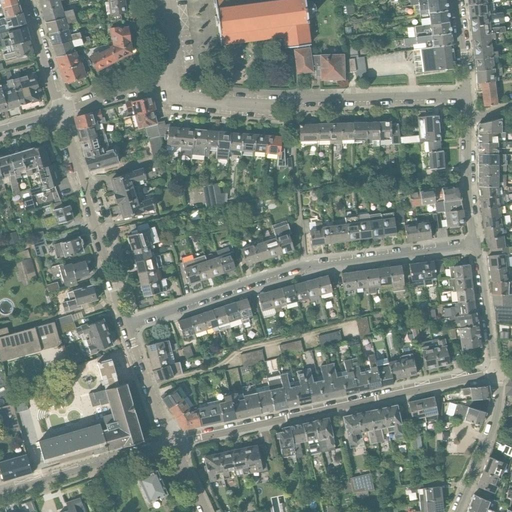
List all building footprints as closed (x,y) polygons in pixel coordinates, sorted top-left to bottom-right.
[(0,0),(0,8),(19,2),(18,0),(0,0)] [(38,0),(42,11),(62,6),(60,1),(62,0),(38,0)] [(127,0),(125,0),(108,2),(110,15),(108,15),(109,24),(122,23),(121,14),(127,13),(125,5),(129,4),(127,0)] [(220,41),(221,45),(284,36),(285,48),(296,46),(297,50),(294,50),(297,74),(313,72),(313,71),(315,71),(315,77),(321,76),(321,80),(344,79),(343,54),(319,55),(311,55),(310,45),(311,45),(310,44),(311,44),(309,28),(310,28),(310,27),(311,26),(311,25),(310,23),(308,21),(307,21),(307,19),(309,18),(310,17),(313,16),(314,14),(315,11),(315,7),(314,5),(313,3),(310,1),(308,0),(214,0),(215,0),(213,0),(214,7),(216,7),(217,16),(215,16),(216,26),(218,26),(219,34),(218,35),(219,41),(220,41)] [(420,14),(448,11),(446,1),(414,5),(415,10),(416,14),(420,14)] [(469,17),(503,13),(502,12),(508,12),(507,1),(496,2),(468,5),(469,17)] [(14,15),(22,13),(19,2),(0,8),(0,16),(1,19),(14,16),(14,15)] [(353,14),(352,4),(341,6),(342,16),(353,14)] [(46,23),(80,14),(79,10),(73,12),(73,10),(63,12),(62,6),(42,11),(46,23)] [(421,26),(449,22),(448,11),(420,14),(421,19),(420,19),(421,26)] [(14,16),(1,19),(0,18),(0,26),(4,25),(6,29),(25,24),(22,13),(14,15),(14,16)] [(471,27),(503,22),(503,13),(469,17),(471,27)] [(49,34),(68,29),(67,24),(76,22),(75,19),(81,18),(80,14),(46,23),(49,34)] [(416,38),(450,33),(449,22),(421,26),(415,27),(416,38)] [(472,36),(496,33),(505,33),(511,32),(510,22),(503,22),(471,27),(471,33),(472,36)] [(0,47),(29,39),(26,26),(7,31),(8,33),(7,34),(8,38),(0,40),(0,47)] [(112,44),(130,41),(128,28),(118,29),(118,27),(109,28),(110,36),(111,36),(112,44)] [(53,46),(86,37),(85,34),(80,35),(79,32),(70,34),(68,29),(49,34),(53,46)] [(420,49),(452,45),(450,33),(416,38),(403,39),(404,46),(413,45),(414,50),(420,49)] [(473,48),(498,45),(496,33),(472,36),(473,48)] [(56,57),(75,52),(74,47),(90,43),(89,37),(86,37),(53,46),(56,57)] [(29,39),(0,47),(0,48),(5,47),(7,53),(3,54),(5,61),(16,58),(34,53),(29,39)] [(109,46),(109,47),(116,60),(131,53),(130,41),(112,44),(112,45),(109,46)] [(452,45),(420,49),(423,73),(455,69),(452,45)] [(475,60),(499,57),(498,45),(473,48),(475,60)] [(359,56),(358,56),(357,46),(345,47),(347,59),(354,58),(359,58),(359,56)] [(96,71),(116,60),(109,47),(99,53),(98,51),(89,56),(96,71)] [(60,70),(80,62),(76,51),(75,52),(56,57),(60,70)] [(476,71),(500,68),(499,57),(475,60),(476,71)] [(356,69),(355,64),(354,58),(347,59),(349,72),(356,71),(356,69)] [(80,62),(60,70),(65,82),(67,82),(67,83),(68,82),(68,84),(74,82),(74,80),(85,76),(82,69),(84,68),(82,63),(81,63),(80,62)] [(477,83),(494,81),(499,81),(499,76),(502,75),(501,68),(500,68),(476,71),(477,83)] [(20,106),(12,80),(9,69),(3,70),(0,71),(0,77),(6,76),(7,80),(6,81),(7,84),(1,86),(7,109),(20,106)] [(12,80),(20,106),(38,100),(36,91),(39,90),(34,74),(12,80)] [(494,81),(477,83),(477,90),(482,89),(484,107),(497,104),(494,81)] [(130,116),(154,110),(151,99),(149,98),(125,104),(127,111),(125,112),(126,117),(130,116)] [(154,110),(130,116),(133,129),(156,123),(154,117),(156,116),(154,110)] [(77,130),(94,125),(106,122),(104,117),(101,118),(100,111),(76,117),(75,119),(77,130)] [(424,142),(439,141),(437,116),(418,118),(419,137),(412,138),(413,143),(424,142)] [(505,132),(507,132),(507,126),(501,126),(501,118),(490,121),(479,124),(477,127),(478,133),(490,133),(505,132)] [(168,158),(179,159),(182,128),(165,127),(164,121),(157,123),(157,125),(160,136),(160,137),(164,137),(164,140),(167,140),(167,145),(166,145),(166,151),(167,151),(168,158)] [(353,141),(366,141),(366,123),(361,123),(361,121),(354,121),(354,123),(353,123),(353,141)] [(330,144),(341,144),(341,123),(335,124),(335,122),(331,123),(331,124),(329,124),(330,144)] [(379,147),(379,144),(379,122),(366,123),(366,141),(366,146),(379,147)] [(379,122),(379,144),(391,144),(391,140),(391,145),(398,144),(398,124),(391,124),(391,122),(379,122)] [(353,143),(353,141),(353,123),(341,123),(341,144),(353,143)] [(304,145),(317,145),(317,124),(299,125),(299,127),(297,127),(298,133),(299,133),(300,148),(304,148),(304,145)] [(317,145),(330,144),(329,124),(317,124),(317,145)] [(80,142),(105,135),(103,129),(96,131),(94,125),(77,130),(80,142)] [(160,136),(157,125),(146,128),(148,139),(160,136)] [(192,155),(192,152),(195,129),(182,128),(179,159),(180,154),(192,155)] [(198,156),(204,156),(206,131),(201,130),(201,129),(196,128),(196,130),(195,129),(192,152),(199,152),(198,156)] [(209,151),(216,152),(218,132),(217,131),(212,130),(212,131),(206,131),(204,156),(204,160),(208,160),(209,151)] [(216,152),(228,152),(230,133),(218,132),(216,152)] [(478,143),(498,143),(498,138),(505,138),(505,132),(490,133),(478,133),(478,143)] [(83,153),(108,146),(113,145),(111,139),(113,138),(111,133),(105,135),(80,142),(83,153)] [(241,156),(241,154),(243,134),(230,133),(228,152),(228,154),(241,156)] [(241,154),(253,156),(255,135),(243,134),(241,154)] [(253,156),(265,157),(267,136),(255,135),(253,156)] [(154,163),(166,160),(160,137),(160,136),(148,139),(154,163)] [(267,136),(265,157),(265,158),(277,159),(277,155),(278,155),(277,166),(285,167),(284,149),(281,148),(281,149),(279,148),(280,137),(267,136)] [(439,141),(424,142),(425,152),(428,152),(429,169),(444,168),(442,151),(440,151),(439,141)] [(478,154),(504,155),(504,148),(505,148),(505,145),(507,145),(509,148),(511,147),(511,142),(505,142),(498,143),(478,143),(478,154)] [(38,169),(49,166),(48,161),(50,161),(45,143),(38,145),(39,147),(32,148),(38,169)] [(108,146),(83,153),(89,171),(118,163),(114,148),(109,149),(108,146)] [(39,173),(38,169),(32,148),(20,152),(27,176),(33,175),(39,173)] [(21,177),(27,176),(20,152),(9,155),(17,183),(23,182),(21,177)] [(478,165),(498,165),(498,160),(506,161),(506,155),(504,155),(478,154),(478,165)] [(20,193),(17,183),(9,155),(0,157),(0,171),(3,182),(4,185),(10,183),(13,196),(20,194),(20,193)] [(20,194),(24,208),(25,212),(36,209),(32,197),(44,193),(44,190),(51,188),(51,189),(52,188),(52,187),(59,185),(53,164),(49,166),(38,169),(39,173),(42,186),(20,193),(20,194)] [(478,176),(498,176),(498,171),(506,171),(510,171),(510,165),(506,165),(498,165),(478,165),(478,176)] [(114,193),(139,185),(138,181),(146,179),(143,169),(111,180),(115,192),(114,192),(114,193)] [(478,187),(498,187),(498,181),(506,182),(506,176),(498,176),(478,176),(478,187)] [(117,205),(145,196),(145,193),(148,192),(146,183),(139,185),(114,193),(117,205)] [(445,212),(462,210),(459,189),(455,186),(442,188),(444,204),(435,204),(436,213),(440,213),(445,212)] [(478,187),(479,199),(497,196),(497,194),(501,193),(501,192),(501,187),(498,187),(478,187)] [(421,206),(435,204),(444,204),(442,188),(434,189),(420,191),(419,191),(410,192),(410,193),(409,193),(411,207),(412,207),(412,208),(422,206),(421,206)] [(152,194),(145,196),(117,205),(118,206),(119,205),(123,218),(155,208),(151,196),(153,195),(152,194)] [(481,208),(499,206),(497,196),(479,199),(481,208)] [(52,204),(55,216),(43,220),(46,228),(73,220),(73,217),(74,217),(72,213),(69,205),(63,207),(61,202),(52,204)] [(482,219),(500,216),(499,206),(481,208),(482,219)] [(462,210),(445,212),(445,213),(446,213),(447,226),(451,226),(451,227),(465,225),(462,210)] [(381,219),(384,236),(396,234),(393,215),(393,212),(381,214),(381,219)] [(440,213),(436,213),(433,214),(436,229),(443,228),(440,213)] [(372,237),(384,236),(381,219),(376,219),(376,215),(369,215),(369,220),(372,237)] [(484,229),(501,226),(500,216),(482,219),(484,229)] [(348,241),(360,239),(358,222),(353,222),(353,218),(345,219),(346,224),(348,241)] [(419,240),(417,223),(416,218),(411,219),(412,224),(404,225),(407,242),(419,240)] [(324,244),(322,224),(322,223),(315,224),(316,229),(309,230),(308,220),(302,220),(304,234),(309,233),(311,246),(324,244)] [(360,239),(372,237),(369,220),(358,222),(360,239)] [(324,244),(337,242),(334,225),(333,222),(322,224),(324,244)] [(417,223),(419,240),(431,239),(429,222),(417,223)] [(337,242),(348,241),(346,224),(334,225),(337,242)] [(485,238),(503,236),(501,226),(484,229),(485,238)] [(132,250),(152,244),(160,241),(157,232),(155,233),(153,227),(127,235),(128,238),(127,238),(129,244),(130,244),(132,250)] [(274,233),(275,234),(281,253),(283,253),(283,254),(286,252),(293,249),(288,233),(290,233),(288,228),(274,233)] [(33,241),(45,238),(43,231),(32,235),(33,241)] [(275,255),(281,253),(275,234),(262,238),(269,257),(271,257),(275,256),(275,255)] [(491,249),(507,247),(506,236),(503,236),(485,238),(486,244),(486,249),(491,248),(491,249)] [(246,265),(257,261),(251,242),(249,237),(247,238),(249,244),(247,245),(246,242),(243,242),(242,241),(241,243),(239,245),(241,249),(240,249),(246,265)] [(44,256),(41,246),(47,245),(45,238),(33,241),(38,257),(44,256)] [(79,238),(62,243),(62,242),(60,242),(60,243),(54,245),(55,251),(54,252),(57,259),(58,258),(58,259),(64,257),(64,258),(67,257),(66,256),(83,251),(81,245),(82,243),(81,240),(79,239),(79,238)] [(267,258),(269,257),(262,238),(251,242),(257,261),(263,259),(264,260),(267,259),(267,258)] [(216,251),(217,255),(223,273),(235,269),(230,254),(234,252),(230,242),(221,245),(223,249),(216,251)] [(135,261),(155,257),(152,244),(132,250),(133,252),(132,252),(133,256),(134,256),(135,261)] [(489,270),(508,267),(507,257),(509,257),(509,254),(511,253),(511,246),(507,247),(491,249),(492,256),(487,256),(489,270)] [(212,277),(223,273),(217,255),(213,256),(212,255),(211,255),(205,256),(206,260),(212,277)] [(36,276),(32,257),(25,259),(29,278),(36,276)] [(138,273),(158,268),(155,257),(135,261),(138,273)] [(189,284),(201,280),(195,264),(193,260),(184,263),(185,266),(183,268),(189,284)] [(201,280),(212,277),(206,260),(195,264),(201,280)] [(85,261),(71,265),(71,263),(65,265),(65,266),(63,266),(66,275),(68,275),(74,274),(75,278),(89,274),(85,261)] [(421,263),(423,282),(424,285),(432,284),(432,280),(436,280),(433,261),(421,263)] [(413,283),(423,282),(421,263),(409,264),(411,280),(413,280),(413,283)] [(450,279),(470,276),(469,265),(449,267),(450,279)] [(389,267),(392,288),(392,292),(404,290),(401,266),(389,267)] [(380,290),(392,288),(389,267),(377,269),(380,288),(380,290)] [(491,281),(509,282),(508,267),(489,270),(491,281)] [(140,285),(160,280),(159,278),(162,277),(160,268),(158,268),(138,273),(140,285)] [(376,288),(380,288),(377,269),(365,271),(367,287),(368,287),(369,294),(376,293),(376,288)] [(355,289),(367,287),(365,271),(353,272),(355,289)] [(343,291),(355,289),(353,272),(341,274),(343,291)] [(315,279),(320,295),(332,292),(327,276),(315,279)] [(455,291),(472,289),(470,276),(450,279),(448,279),(449,288),(453,287),(453,291),(455,291)] [(304,282),(308,298),(320,295),(315,279),(304,282)] [(160,280),(140,285),(141,287),(140,287),(141,291),(142,291),(143,297),(167,291),(166,286),(162,287),(160,280)] [(492,294),(508,294),(508,288),(511,288),(511,281),(509,282),(491,281),(490,281),(492,294)] [(48,292),(59,289),(57,282),(46,285),(48,292)] [(297,303),(309,300),(308,298),(304,282),(292,285),(297,303)] [(79,306),(79,304),(96,299),(95,293),(96,292),(95,288),(93,287),(93,285),(81,289),(79,287),(75,289),(75,290),(71,290),(72,292),(67,293),(69,300),(61,303),(61,305),(62,305),(64,310),(63,311),(64,313),(81,308),(80,306),(79,306)] [(294,304),(297,303),(292,285),(281,288),(286,307),(287,309),(293,309),(294,304)] [(281,308),(286,307),(281,288),(269,292),(274,308),(275,313),(282,311),(281,308)] [(457,303),(473,300),(472,289),(455,291),(457,303)] [(257,295),(262,311),(274,308),(269,292),(257,295)] [(493,305),(511,306),(511,294),(508,294),(492,294),(493,305)] [(235,303),(241,320),(242,324),(249,321),(248,318),(252,317),(252,315),(247,299),(235,303)] [(451,317),(475,313),(473,300),(457,303),(454,303),(455,307),(450,308),(451,317)] [(237,322),(241,320),(235,303),(223,306),(230,328),(238,325),(237,322)] [(511,306),(493,305),(494,314),(511,315),(511,311),(511,306)] [(220,331),(230,328),(223,306),(212,310),(217,327),(218,326),(220,331)] [(216,327),(217,327),(212,310),(201,314),(207,333),(208,333),(209,336),(216,334),(214,331),(217,330),(216,327)] [(464,327),(477,325),(475,313),(451,317),(448,317),(452,322),(453,329),(459,328),(464,327)] [(196,337),(207,333),(201,314),(189,318),(196,337)] [(58,326),(73,321),(71,315),(56,320),(58,326)] [(357,326),(368,324),(366,317),(356,320),(357,326)] [(186,340),(196,337),(189,318),(178,322),(183,338),(185,337),(186,340)] [(76,328),(77,330),(76,330),(76,331),(78,335),(77,335),(78,337),(79,337),(81,342),(82,342),(108,332),(108,331),(109,331),(107,324),(105,325),(103,319),(88,324),(87,323),(80,326),(80,327),(76,328)] [(76,328),(73,321),(58,326),(61,335),(76,330),(77,330),(76,328)] [(57,349),(62,347),(60,339),(59,340),(54,322),(9,334),(7,327),(0,329),(0,357),(1,361),(56,346),(57,349)] [(368,324),(357,326),(358,332),(369,330),(368,324)] [(463,353),(467,352),(471,352),(471,350),(472,350),(471,348),(480,346),(477,325),(464,327),(459,328),(460,338),(462,351),(463,351),(463,353)] [(450,339),(460,338),(459,328),(453,329),(448,330),(450,339)] [(369,330),(358,332),(360,339),(370,336),(369,330)] [(330,340),(341,337),(339,331),(329,334),(330,340)] [(108,332),(82,342),(84,347),(82,348),(82,350),(83,349),(84,354),(85,356),(90,354),(90,355),(97,352),(97,351),(97,350),(112,345),(110,339),(112,339),(109,332),(108,333),(108,332)] [(319,342),(330,340),(329,334),(318,336),(319,342)] [(331,345),(342,343),(341,337),(330,340),(331,345)] [(446,347),(444,341),(444,339),(437,340),(437,339),(432,340),(437,366),(449,364),(446,347)] [(149,358),(169,353),(172,352),(169,340),(146,346),(149,358)] [(291,349),(302,346),(300,340),(290,343),(291,349)] [(321,348),(331,345),(330,340),(319,342),(321,348)] [(425,369),(437,366),(432,340),(420,343),(425,369)] [(280,351),(291,349),(290,343),(279,346),(280,351)] [(201,353),(193,355),(190,346),(182,348),(186,360),(202,356),(201,353)] [(293,355),(303,352),(302,346),(291,349),(293,355)] [(282,357),(293,355),(291,349),(280,351),(282,357)] [(252,358),(263,356),(261,350),(251,352),(252,358)] [(241,361),(252,358),(251,352),(240,355),(241,361)] [(152,370),(172,363),(169,353),(149,358),(152,370)] [(369,389),(381,386),(376,361),(374,354),(367,356),(368,359),(362,360),(363,367),(369,389)] [(400,356),(400,359),(404,377),(416,375),(412,354),(400,356)] [(254,364),(264,362),(263,356),(252,358),(254,364)] [(98,364),(105,389),(118,385),(116,376),(111,360),(111,358),(102,361),(97,362),(98,364)] [(243,367),(254,364),(252,358),(241,361),(243,367)] [(357,391),(369,389),(363,367),(359,368),(357,358),(350,360),(357,391)] [(393,384),(392,380),(388,362),(387,358),(376,361),(381,386),(393,384)] [(404,377),(400,359),(388,362),(392,380),(404,377)] [(345,394),(357,391),(350,360),(343,361),(345,371),(340,372),(345,394)] [(172,363),(152,370),(151,371),(156,383),(173,376),(171,371),(181,369),(180,363),(178,364),(178,362),(172,364),(172,363)] [(333,397),(345,394),(340,372),(335,373),(333,363),(326,365),(333,397)] [(310,402),(322,399),(317,377),(312,378),(310,368),(306,369),(305,365),(302,366),(310,402)] [(322,399),(333,397),(326,365),(320,366),(322,376),(317,377),(322,399)] [(298,404),(310,402),(302,366),(300,366),(301,370),(296,371),(299,381),(295,382),(298,404)] [(286,407),(298,404),(295,382),(294,378),(289,379),(287,373),(280,375),(281,379),(280,379),(286,407)] [(273,410),(286,407),(280,379),(268,381),(269,385),(268,386),(273,410)] [(126,383),(118,385),(105,389),(88,394),(92,407),(108,403),(111,413),(102,416),(104,424),(105,424),(106,428),(102,430),(100,423),(99,423),(38,440),(45,463),(100,446),(101,452),(107,451),(112,449),(121,447),(121,446),(143,440),(126,383)] [(459,402),(463,401),(490,398),(488,385),(462,389),(463,395),(459,396),(459,402)] [(260,412),(273,410),(268,386),(255,388),(260,412)] [(168,408),(185,397),(179,387),(177,389),(167,395),(166,394),(162,397),(163,398),(162,399),(168,408)] [(247,415),(260,412),(255,388),(242,391),(243,394),(247,415)] [(234,418),(230,394),(229,392),(217,395),(218,401),(222,421),(234,418)] [(234,418),(247,415),(243,394),(237,395),(237,393),(230,394),(234,418)] [(168,408),(175,418),(192,406),(185,397),(168,408)] [(421,400),(426,422),(437,420),(437,414),(434,397),(421,400)] [(490,398),(463,401),(463,403),(461,403),(461,405),(459,404),(455,418),(464,420),(482,425),(490,398)] [(413,425),(426,422),(421,400),(408,403),(413,425)] [(211,423),(222,421),(218,401),(207,403),(206,403),(211,423)] [(200,426),(211,423),(206,403),(196,406),(200,426)] [(0,407),(0,419),(5,438),(21,433),(13,404),(0,407)] [(182,429),(200,426),(196,406),(195,405),(194,406),(182,429)] [(382,408),(388,433),(393,431),(394,435),(395,439),(401,437),(401,434),(402,433),(400,424),(401,424),(396,405),(382,408)] [(175,418),(182,429),(194,406),(192,407),(192,406),(175,418)] [(382,434),(388,433),(382,408),(370,411),(377,443),(384,441),(382,434)] [(369,444),(377,443),(370,411),(357,414),(362,438),(368,437),(369,444)] [(356,440),(362,438),(357,414),(343,417),(350,449),(357,447),(356,440)] [(314,421),(320,446),(326,445),(327,448),(328,451),(335,450),(328,418),(314,421)] [(321,452),(320,446),(314,421),(303,424),(306,441),(311,462),(321,460),(320,453),(321,452)] [(289,426),(296,458),(303,457),(300,442),(306,441),(303,424),(289,426)] [(290,459),(296,458),(289,426),(281,428),(282,431),(276,432),(281,458),(289,456),(290,459)] [(409,451),(422,450),(421,436),(407,438),(409,451)] [(501,453),(511,457),(511,455),(511,448),(505,445),(501,453)] [(243,449),(248,474),(250,482),(265,478),(256,446),(243,449)] [(236,477),(248,474),(243,449),(231,452),(235,470),(236,477)] [(228,471),(235,470),(231,452),(218,455),(222,473),(223,479),(229,478),(228,471)] [(0,470),(3,481),(32,473),(26,454),(0,461),(0,470)] [(215,474),(222,473),(218,455),(204,457),(210,482),(217,480),(215,474)] [(483,472),(500,479),(506,464),(504,463),(489,457),(483,472)] [(156,470),(137,479),(148,502),(167,493),(156,470)] [(497,505),(499,506),(501,495),(495,493),(497,487),(497,486),(500,479),(483,472),(477,486),(491,492),(487,500),(489,502),(497,505)] [(368,491),(374,490),(370,474),(350,478),(350,481),(353,493),(356,493),(368,491)] [(423,501),(441,499),(440,487),(421,489),(422,494),(419,494),(419,501),(423,501)] [(480,511),(491,511),(492,511),(487,508),(489,502),(487,500),(474,495),(469,505),(480,511)] [(64,511),(76,511),(75,508),(82,505),(80,498),(66,503),(68,511),(64,511)] [(412,511),(433,511),(442,511),(441,499),(423,501),(424,511),(412,511)] [(31,501),(26,503),(29,511),(31,511),(34,511),(31,501)]
